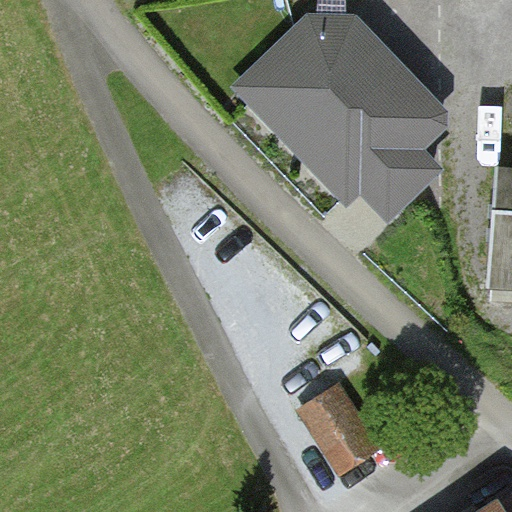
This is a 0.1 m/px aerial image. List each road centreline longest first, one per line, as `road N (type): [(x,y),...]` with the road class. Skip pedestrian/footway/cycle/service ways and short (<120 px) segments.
road 1 (unclassified): [(86,0),(511,430)]
road 2 (track): [(72,0),(81,58),(122,149),(249,408),(310,511)]
